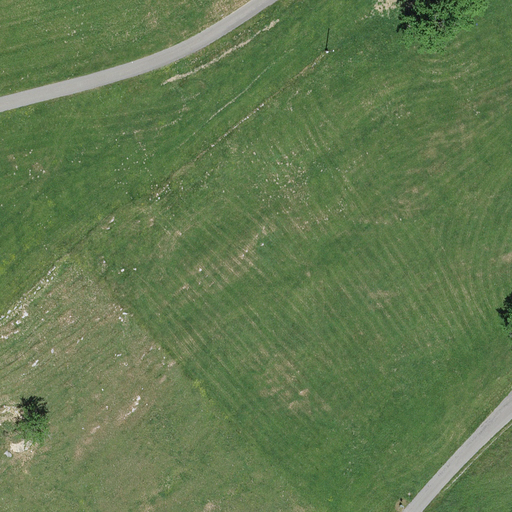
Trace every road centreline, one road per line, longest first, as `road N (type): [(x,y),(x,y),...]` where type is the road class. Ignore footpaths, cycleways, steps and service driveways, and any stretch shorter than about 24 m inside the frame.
road 1 (unclassified): [(0,104),(146,65),(203,42),(264,0)]
road 2 (unclassified): [(511,404),(410,511)]
